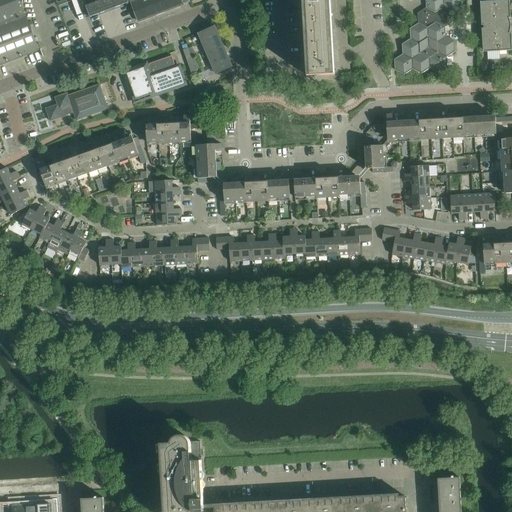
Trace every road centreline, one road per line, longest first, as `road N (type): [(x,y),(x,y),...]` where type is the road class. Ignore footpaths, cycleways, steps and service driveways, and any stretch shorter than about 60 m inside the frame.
road 1 (tertiary): [(115,326),(146,335),(385,334),(511,346)]
road 2 (tertiary): [(511,315),(359,307),(115,326)]
road 3 (residential): [(244,165),(201,194),(201,229),(110,237),(41,200),(7,85)]
road 4 (residential): [(425,511),(420,476),(409,473),(219,482)]
road 5 (residential): [(7,85),(226,1)]
road 6 (residential): [(344,160),(385,183),(386,220),(511,227)]
road 7 (residential): [(244,165),(236,24),(226,1)]
road 8 (residential): [(385,107),(511,99)]
road 9 (tertiary): [(0,286),(58,318),(115,326)]
